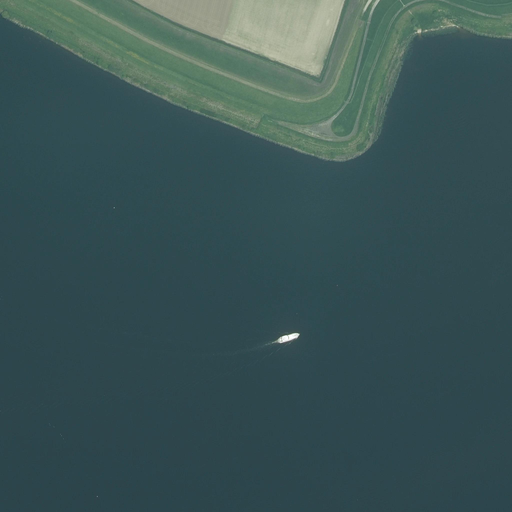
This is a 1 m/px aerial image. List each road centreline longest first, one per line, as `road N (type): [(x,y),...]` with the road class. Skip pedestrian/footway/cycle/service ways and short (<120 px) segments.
road 1 (track): [(369,0),(330,91),(310,101),(179,56),(72,0)]
road 2 (unclassified): [(422,0),(392,19),(350,135),(335,139),(326,126)]
road 3 (unclassified): [(326,126),(347,98),(377,0)]
